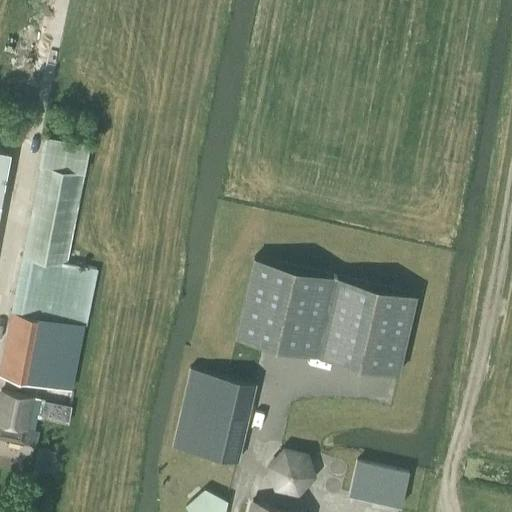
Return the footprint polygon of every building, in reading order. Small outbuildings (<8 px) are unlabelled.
[(38,165),(40,166),(0,370),(0,373),(71,388),(83,326),(84,326),(95,268),(66,263),(89,144),(45,135),(38,165)] [(0,207),(10,152),(0,149),(0,207)] [(236,336),(398,373),(416,294),(254,257),(236,336)] [(172,445),(237,460),(255,381),(190,366),(172,445)] [(1,390),(0,393),(0,422),(34,430),(40,398),(1,390)] [(268,465),(270,473),(269,473),(271,480),(273,480),(275,488),(297,492),(304,486),(305,487),(309,482),(308,481),(313,476),(307,453),(284,448),(268,465)] [(348,493),(400,505),(409,471),(356,459),(348,493)] [(192,485),(187,511),(220,511),(224,491),(192,485)] [(299,511),(252,500),(249,511),(299,511)]
